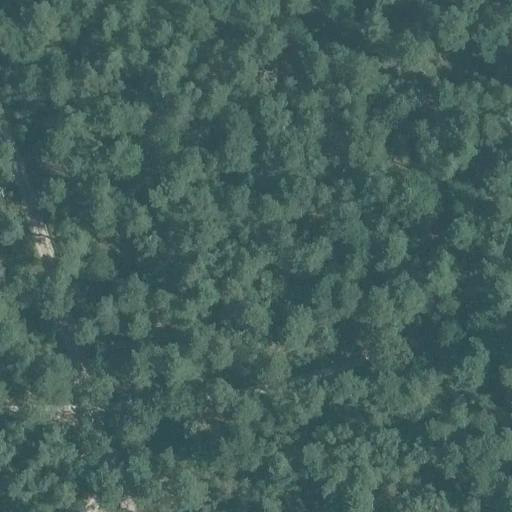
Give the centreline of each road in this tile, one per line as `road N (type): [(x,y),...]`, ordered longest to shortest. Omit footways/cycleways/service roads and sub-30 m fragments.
road 1 (track): [(92,416),(268,390),(511,316)]
road 2 (track): [(0,123),(92,416)]
